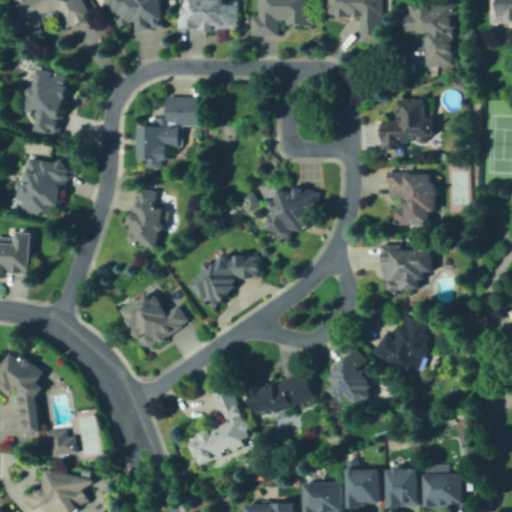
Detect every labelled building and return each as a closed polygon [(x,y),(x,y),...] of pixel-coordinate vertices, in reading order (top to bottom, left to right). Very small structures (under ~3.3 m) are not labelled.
[(85,0),(92,16),(69,26),(63,12),(46,19),(48,22),(43,24),(45,30),(31,36),(25,23),(28,22),(18,0),(85,0)] [(163,0),(163,27),(134,27),(134,22),(119,22),(119,15),(106,3),(106,0),(163,0)] [(217,0),(217,2),(232,2),(232,7),(240,7),(240,24),(229,31),(216,31),(209,22),(181,22),(181,0),(217,0)] [(311,0),(311,22),(283,22),(283,36),(255,36),(255,13),(259,13),(259,0),(311,0)] [(383,0),(383,45),(360,45),(360,13),(328,13),(328,0),(383,0)] [(453,0),(453,38),(455,38),(455,63),(431,63),(431,34),(408,34),(408,4),(435,4),(435,0),(453,0)] [(511,0),(511,22),(492,22),(492,0),(511,0)] [(76,74),(60,139),(37,134),(43,113),(24,108),(30,85),(39,87),(44,66),(76,74)] [(185,123),(185,147),(170,147),(170,161),(145,161),(145,129),(168,129),(168,94),(196,94),(196,123),(185,123)] [(431,101),(431,118),(432,118),(432,138),(413,138),(406,148),(387,148),(387,122),(396,122),(396,108),(402,108),(402,101),(431,101)] [(74,154),(86,169),(71,181),(69,189),(63,188),(58,212),(23,206),(32,159),(58,164),(74,154)] [(432,172),(432,186),(435,186),(435,217),(428,217),(428,223),(401,223),(401,209),(405,209),(405,198),(391,198),(391,172),(432,172)] [(172,209),(160,248),(134,241),(138,229),(128,226),(132,211),(138,213),(146,186),(160,190),(156,204),(172,209)] [(242,194),(255,187),(265,203),(252,211),(242,194)] [(321,192),(316,218),(305,216),(302,234),(294,233),(292,239),(269,234),(278,189),(296,193),(297,187),(321,192)] [(491,229),(489,257),(472,255),(474,227),(491,229)] [(0,244),(12,244),(12,251),(30,251),(30,272),(0,272),(0,244)] [(422,270),(422,290),(392,290),(393,277),(384,277),(384,247),(434,248),(434,271),(422,270)] [(243,249),(256,264),(236,282),(240,287),(216,309),(193,284),(229,252),(233,257),(243,249)] [(149,295),(154,303),(161,299),(169,312),(177,307),(188,325),(147,349),(137,332),(121,312),(149,295)] [(429,328),(419,345),(430,351),(418,370),(394,356),(390,361),(378,354),(393,330),(402,336),(412,318),(429,328)] [(378,381),(360,404),(350,396),(346,401),(328,388),(335,379),(332,377),(355,347),(370,358),(362,369),(378,381)] [(0,362),(10,349),(19,357),(22,354),(42,370),(39,374),(40,374),(35,380),(42,386),(35,395),(39,430),(29,431),(29,430),(21,431),(15,391),(9,386),(7,389),(0,383),(0,362)] [(297,406),(299,412),(283,417),(280,407),(262,414),(257,399),(265,396),(262,387),(305,373),(314,400),(297,406)] [(214,387),(238,380),(246,407),(241,409),(252,445),(198,461),(189,429),(223,419),(214,387)] [(76,450),(52,453),(49,430),(65,427),(66,435),(74,434),(76,450)] [(465,462),(465,446),(477,446),(477,462),(465,462)] [(384,468),(384,499),(364,499),(364,508),(350,508),(351,468),(384,468)] [(392,503),(392,468),(422,468),(422,503),(392,503)] [(78,511),(54,511),(50,506),(41,511),(36,511),(26,495),(44,483),(49,470),(99,481),(99,482),(87,489),(94,501),(78,511)] [(467,501),(430,501),(430,472),(467,472),(467,501)] [(308,510),(308,482),(346,483),(345,510),(308,510)] [(294,511),(294,501),(245,502),(245,511),(294,511)]
